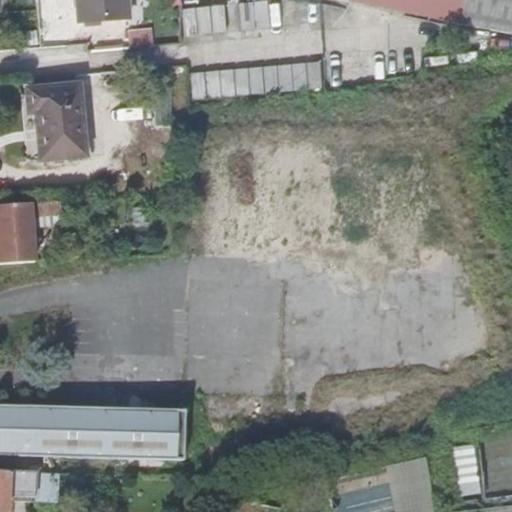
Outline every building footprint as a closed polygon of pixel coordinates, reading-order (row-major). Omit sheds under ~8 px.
[(79,0),(81,25),(131,21),(129,0),(79,0)] [(511,0),(347,0),(347,2),(511,34),(511,0)] [(129,34),(131,51),(151,49),(149,32),(129,34)] [(77,88),(28,92),(30,115),(35,114),(41,163),(84,157),(77,88)] [(31,207),(32,219),(58,217),(56,204),(31,207)] [(0,269),(35,266),(32,219),(31,207),(0,209),(0,269)] [(186,414),(0,407),(0,459),(184,466),(186,414)] [(455,495),(481,492),(476,443),(449,446),(455,495)] [(393,511),(434,511),(429,458),(388,463),(393,511)] [(32,499),(32,476),(0,474),(0,511),(7,511),(8,499),(32,499)]
